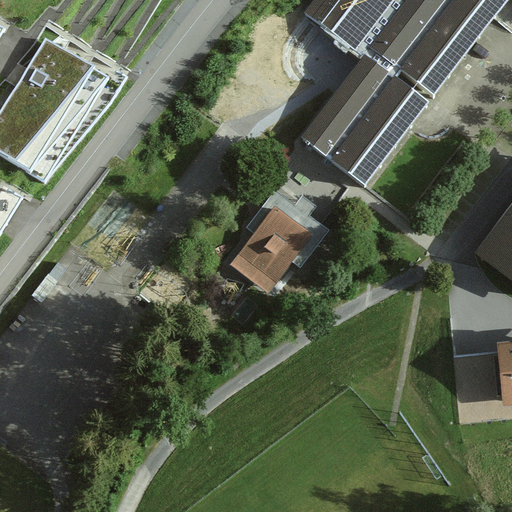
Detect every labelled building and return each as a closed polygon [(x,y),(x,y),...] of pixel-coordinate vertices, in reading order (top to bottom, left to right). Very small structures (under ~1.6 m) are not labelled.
[(436,103),(511,4),(511,1),(509,0),(407,0),(368,51),(436,103)] [(50,46),(0,123),(0,157),(43,185),(109,84),(50,46)] [(365,189),(426,109),(365,63),(304,143),(365,189)] [(268,295),(311,241),(275,212),(231,267),(268,295)] [(511,212),(475,261),(511,288),(511,212)] [(502,414),(511,412),(511,348),(497,350),(502,414)]
